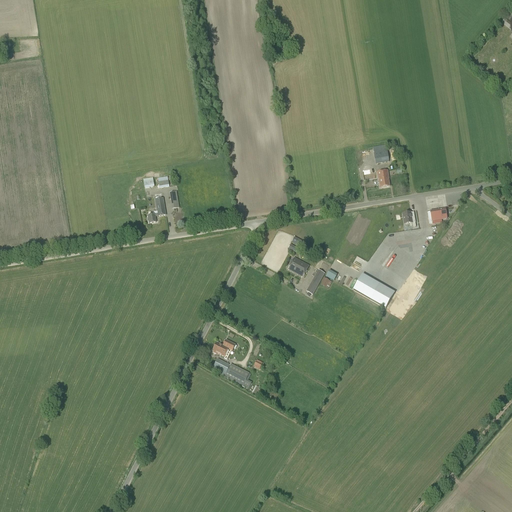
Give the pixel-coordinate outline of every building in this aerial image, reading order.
[(511,31),(511,30),(511,24),(504,18),(501,23),(511,31)] [(376,165),(389,162),(386,148),(373,151),(376,165)] [(154,187),(153,179),(143,180),(145,189),(154,187)] [(159,189),(169,188),(168,181),(158,182),(159,189)] [(172,210),(179,208),(177,192),(169,193),(172,210)] [(158,217),(166,216),(163,199),(155,200),(157,212),(158,217)] [(440,210),(427,213),(429,222),(432,222),(432,225),(442,223),(442,220),(440,210)] [(156,217),(158,217),(157,212),(154,212),(154,215),(148,216),(149,224),(156,223),(156,217)] [(411,216),(410,213),(402,214),(404,225),(412,224),(413,228),(416,228),(415,223),(414,216),(411,216)] [(306,244),(294,237),(292,242),(303,249),(306,244)] [(390,261),(386,267),(391,270),(393,267),(397,269),(398,267),(401,269),(406,260),(395,253),(390,262),(390,261)] [(303,278),(309,267),(294,259),(288,270),(303,278)] [(313,296),(325,274),(318,270),(306,292),(313,296)] [(329,271),(325,277),(333,281),(337,275),(329,271)] [(354,292),(385,309),(393,296),(362,278),(354,292)] [(332,283),(324,279),(321,285),(328,289),(332,283)] [(224,350),(228,352),(229,350),(232,352),(235,345),(226,341),(223,346),(221,345),(219,348),(222,349),(221,350),(223,351),(224,350)] [(219,348),(221,345),(221,344),(218,343),(218,344),(217,343),(213,352),(214,352),(213,353),(216,355),(216,354),(225,358),(228,352),(224,350),(223,351),(221,350),(222,349),(219,348)] [(230,366),(218,359),(213,369),(219,371),(217,374),(248,390),(252,383),(246,380),(249,374),(230,364),(230,366)] [(263,363),(257,360),(253,367),(259,370),(263,363)] [(257,396),(261,389),(257,387),(253,394),(257,396)]
